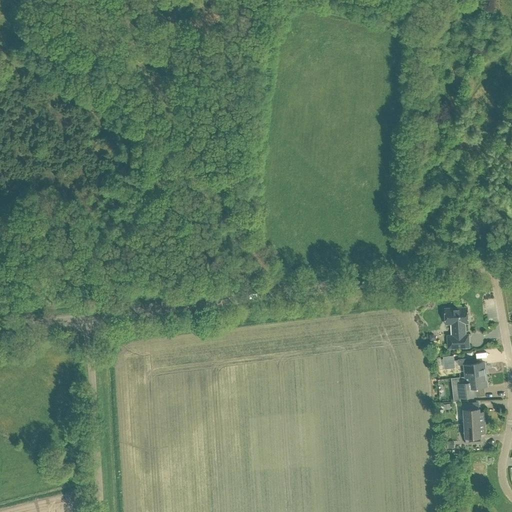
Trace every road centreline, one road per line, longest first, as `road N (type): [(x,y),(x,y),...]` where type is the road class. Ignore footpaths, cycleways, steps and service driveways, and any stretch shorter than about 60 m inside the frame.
road 1 (tertiary): [(88,319),(493,266)]
road 2 (track): [(285,292),(130,104),(0,24)]
road 3 (track): [(393,279),(400,0)]
road 4 (unclassified): [(100,511),(88,319)]
